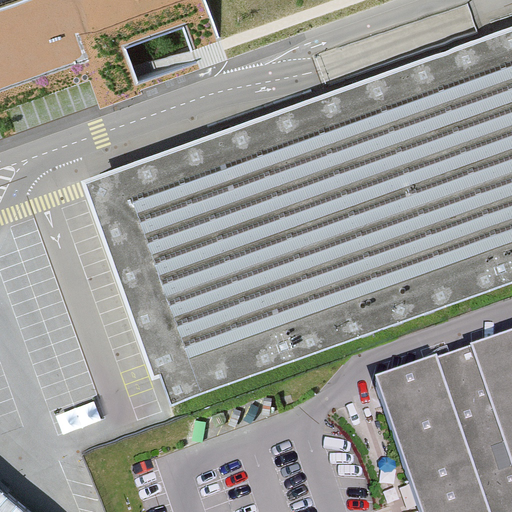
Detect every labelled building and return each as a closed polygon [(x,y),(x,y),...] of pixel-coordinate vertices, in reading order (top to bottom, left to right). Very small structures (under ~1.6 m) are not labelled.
[(25,0),(0,9),(0,84),(206,10),(202,0),(25,0)] [(511,17),(85,180),(166,394),(511,262),(511,17)] [(511,511),(511,342),(380,387),(422,511),(511,511)] [(149,422),(168,416),(154,378),(136,384),(149,422)] [(34,511),(0,484),(0,511),(34,511)]
